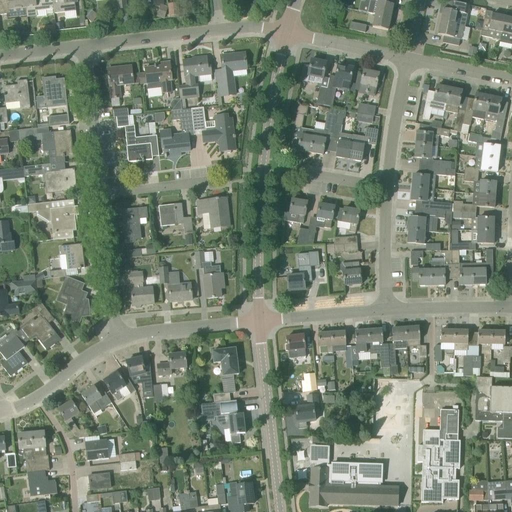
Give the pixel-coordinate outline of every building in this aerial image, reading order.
[(0,0),(0,15),(26,12),(27,12),(25,0),(0,0)] [(25,0),(27,12),(26,12),(27,18),(37,16),(36,11),(53,9),(52,0),(25,0)] [(52,0),(53,9),(53,14),(76,12),(75,3),(78,3),(77,0),(52,0)] [(116,0),(118,10),(127,9),(125,0),(116,0)] [(367,13),(375,15),(391,18),(393,5),(388,4),(388,0),(370,0),(369,7),(367,13)] [(442,14),(440,23),(464,27),(466,18),(468,8),(468,6),(451,2),(450,4),(449,11),(443,10),(442,14)] [(179,14),(177,4),(169,5),(170,15),(179,14)] [(161,5),(157,17),(163,19),(164,19),(168,8),(161,5)] [(391,18),(375,15),(372,28),(388,31),(391,18)] [(481,36),(500,40),(505,17),(492,15),(491,21),(484,19),(481,36)] [(511,45),(511,19),(505,17),(500,40),(500,43),(511,45)] [(367,26),(351,23),(349,30),(365,33),(367,26)] [(464,27),(440,23),(438,35),(444,37),(442,43),(458,47),(460,40),(461,41),(463,31),(464,27)] [(469,47),(467,56),(475,57),(477,49),(469,47)] [(221,56),(222,70),(223,72),(224,84),(217,85),(219,97),(218,98),(219,106),(222,106),(221,97),(235,95),(232,71),(247,70),(245,54),(221,56)] [(181,100),(185,100),(199,98),(197,86),(195,86),(194,77),(212,75),(211,62),(207,62),(206,58),(183,61),(186,87),(180,88),(181,100)] [(323,106),(329,79),(323,78),(326,63),(311,60),(310,67),(304,65),(301,81),(308,83),(308,82),(314,83),(314,84),(321,85),(321,88),(320,87),(317,104),(314,104),(313,108),(318,109),(318,107),(323,108),(323,106)] [(170,82),(172,81),(170,62),(161,63),(161,67),(156,68),(156,66),(154,66),(154,67),(145,69),(145,73),(139,74),(140,85),(147,84),(147,90),(161,88),(162,94),(171,93),(170,82)] [(349,92),(354,93),(354,91),(355,84),(350,83),(353,69),(338,66),(335,77),(330,76),(329,79),(323,106),(330,107),(331,107),(334,96),(335,89),(349,92)] [(118,86),(134,85),(132,67),(107,69),(109,87),(111,100),(120,99),(118,86)] [(363,73),(359,92),(359,93),(374,96),(377,81),(379,74),(364,71),(363,73)] [(46,108),(45,102),(66,100),(64,80),(55,80),(55,78),(42,79),(44,98),(36,99),(38,109),(46,108)] [(20,110),(30,109),(28,91),(27,81),(17,82),(18,87),(4,88),(4,87),(5,97),(6,104),(19,102),(20,109),(20,110)] [(428,92),(422,119),(429,121),(432,109),(444,112),(449,89),(437,86),(435,93),(428,92)] [(461,133),(462,125),(467,99),(460,97),(462,92),(449,89),(444,112),(457,115),(454,132),(457,132),(461,133)] [(472,118),(483,121),(488,97),(476,95),(475,100),(467,99),(462,125),(470,126),(472,118)] [(488,97),(483,121),(484,121),(484,120),(497,123),(495,132),(493,131),(491,139),(496,141),(500,141),(508,104),(501,102),(501,100),(488,97)] [(176,100),(171,107),(171,112),(182,111),(181,100),(176,100)] [(304,116),(307,116),(308,107),(298,105),(297,115),(294,128),(301,129),(304,116)] [(364,115),(374,117),(376,107),(366,106),(359,105),(358,114),(363,115),(364,115)] [(193,128),(194,136),(202,135),(203,143),(215,142),(222,141),(224,152),(235,151),(234,139),(235,139),(235,137),(234,137),(232,120),(232,119),(229,119),(228,115),(215,116),(215,122),(205,123),(204,108),(190,110),(193,128)] [(128,109),(112,110),(113,118),(116,118),(128,117),(129,117),(128,109)] [(181,130),(193,128),(190,110),(182,111),(171,112),(172,122),(180,121),(181,130)] [(345,118),(346,113),(346,112),(337,111),(336,111),(336,116),(335,118),(343,120),(345,118)] [(157,124),(167,122),(165,113),(155,115),(157,124)] [(314,130),(314,131),(314,133),(310,153),(323,156),(324,151),(326,140),(326,138),(332,139),(334,125),(335,118),(336,116),(327,115),(325,124),(324,131),(314,130)] [(68,117),(55,118),(56,126),(69,125),(68,117)] [(134,126),(129,127),(128,117),(116,118),(117,128),(125,128),(127,147),(128,163),(152,160),(152,157),(159,157),(158,147),(157,136),(151,137),(147,137),(136,139),(134,126)] [(352,137),(340,135),(342,126),(334,125),(332,139),(339,140),(339,142),(337,154),(336,158),(348,160),(352,137)] [(468,135),(470,126),(462,125),(461,133),(468,135)] [(429,127),(428,134),(419,133),(416,133),(415,146),(432,147),(438,148),(439,136),(448,138),(449,134),(450,131),(441,129),(429,127)] [(36,129),(19,131),(20,142),(20,143),(37,141),(36,136),(49,134),(48,128),(36,129)] [(352,137),(348,160),(361,162),(364,144),(375,146),(378,131),(366,128),(364,138),(352,135),(352,137)] [(190,152),(188,134),(174,136),(174,139),(171,140),(170,130),(160,131),(161,149),(164,149),(165,159),(167,159),(167,158),(174,157),(174,154),(190,152)] [(314,133),(314,131),(307,130),(306,137),(300,136),(300,138),(298,151),(310,153),(314,133)] [(9,133),(10,143),(20,142),(19,131),(9,133)] [(56,151),(57,157),(60,157),(72,156),(70,132),(49,134),(36,136),(37,141),(42,141),(44,152),(56,151)] [(491,139),(490,139),(483,137),(483,138),(469,135),(468,142),(477,144),(482,145),(483,145),(495,147),(496,141),(491,139)] [(500,147),(495,147),(483,145),(482,153),(476,152),(476,157),(498,160),(500,147)] [(414,158),(431,159),(432,147),(415,146),(414,158)] [(464,175),(478,176),(479,171),(497,173),(498,160),(476,157),(475,169),(465,168),(464,175)] [(433,161),(432,168),(451,170),(451,163),(433,161)] [(23,168),(24,177),(43,175),(44,183),(46,183),(47,194),(76,191),(74,170),(60,171),(60,172),(52,173),(51,165),(23,168)] [(412,188),(428,190),(434,190),(435,176),(454,177),(455,170),(451,170),(432,168),(431,177),(429,177),(413,176),(412,188)] [(0,193),(2,194),(3,192),(3,190),(2,179),(17,177),(17,181),(18,182),(19,183),(20,184),(21,184),(24,184),(24,178),(24,177),(23,177),(23,169),(0,171),(0,174),(0,179),(0,178),(0,193)] [(464,182),(474,183),(478,183),(478,182),(478,176),(464,175),(464,182)] [(478,195),(495,196),(496,183),(479,182),(478,195)] [(428,190),(412,188),(411,201),(427,202),(428,190)] [(477,206),(472,206),(462,205),(463,203),(453,202),(453,205),(453,212),(476,213),(477,207),(494,208),(495,196),(478,195),(477,206)] [(28,199),(29,206),(36,205),(35,198),(28,199)] [(210,214),(211,229),(229,227),(226,199),(219,200),(219,199),(216,199),(216,200),(197,202),(199,215),(210,214)] [(284,221),(303,224),(304,217),(305,217),(307,202),(292,200),(289,213),(284,213),(284,221)] [(48,222),(51,221),(53,234),(53,241),(57,240),(74,238),(73,238),(73,232),(76,231),(75,216),(79,216),(78,207),(74,207),(74,201),(36,205),(29,206),(27,206),(28,213),(38,212),(38,216),(48,222)] [(429,203),(428,211),(451,213),(451,204),(429,203)] [(159,207),(161,227),(183,225),(184,235),(192,234),(191,218),(183,218),(181,204),(159,207)] [(319,204),(317,219),(325,220),(324,228),(330,229),(331,221),(332,221),(334,207),(319,204)] [(27,205),(11,207),(12,215),(28,213),(27,206),(27,205)] [(140,241),(138,220),(148,219),(147,209),(122,211),(126,243),(136,242),(135,241),(140,241)] [(344,209),(344,210),(339,209),(337,222),(351,224),(349,232),(355,233),(359,211),(344,209)] [(409,226),(408,231),(425,232),(431,233),(433,219),(451,220),(452,213),(451,213),(428,211),(415,210),(414,219),(409,218),(409,219),(408,219),(407,226),(409,226)] [(471,219),(471,231),(471,232),(478,232),(494,232),(494,219),(476,219),(476,213),(453,212),(452,219),(456,219),(471,219)] [(0,249),(11,249),(10,234),(9,234),(7,223),(0,223),(0,249)] [(297,246),(306,245),(308,231),(300,229),(297,246)] [(308,231),(306,245),(313,245),(315,232),(308,231)] [(423,245),(425,232),(408,231),(407,244),(423,245)] [(478,232),(477,244),(493,244),(494,232),(478,232)] [(334,245),(334,246),(344,245),(357,244),(356,237),(342,238),(335,238),(334,245)] [(358,252),(357,244),(344,245),(334,246),(335,254),(358,252)] [(82,245),(60,247),(61,256),(60,256),(61,271),(51,272),(51,279),(66,277),(65,271),(85,269),(82,245)] [(146,246),(147,256),(155,255),(154,245),(146,246)] [(335,254),(334,246),(334,245),(325,246),(326,255),(335,254)] [(141,250),(136,250),(126,251),(127,259),(141,257),(141,250)] [(432,271),(431,271),(431,287),(444,287),(444,271),(445,271),(445,266),(452,266),(452,251),(450,251),(450,252),(442,252),(442,255),(445,255),(445,263),(431,263),(432,271)] [(203,270),(204,276),(206,299),(221,298),(219,284),(223,283),(223,274),(211,276),(210,263),(214,263),(213,253),(204,253),(204,252),(194,253),(196,270),(203,270)] [(423,259),(423,252),(410,252),(411,266),(418,266),(418,259),(423,259)] [(318,253),(309,254),(311,267),(319,267),(318,253)] [(311,267),(309,254),(298,255),(299,268),(303,267),(303,276),(287,277),(289,292),(290,294),(296,293),(296,291),(305,290),(304,282),(312,282),(310,267),(311,267)] [(361,285),(359,263),(342,265),(340,267),(340,270),(343,272),(344,287),(361,285)] [(472,264),(473,270),(472,270),(472,286),(485,286),(485,264),(472,264)] [(160,285),(168,285),(170,303),(192,300),(190,284),(180,285),(179,273),(168,274),(168,267),(158,268),(160,285)] [(419,271),(419,269),(412,269),(412,280),(419,280),(419,287),(431,287),(431,271),(419,271)] [(472,286),(472,270),(460,270),(460,286),(472,286)] [(35,277),(36,281),(39,281),(45,278),(43,273),(35,277)] [(142,273),(139,273),(130,274),(132,306),(135,306),(136,308),(141,308),(142,305),(154,304),(152,288),(143,289),(142,283),(143,283),(142,273)] [(56,302),(67,307),(62,318),(79,325),(82,318),(90,317),(89,304),(84,302),(87,294),(81,292),(84,285),(66,277),(56,302)] [(24,283),(13,284),(14,296),(34,294),(37,294),(36,281),(24,283)] [(0,317),(8,317),(8,316),(18,315),(17,306),(7,307),(6,291),(0,292),(0,317)] [(16,330),(19,337),(24,344),(36,335),(47,350),(59,340),(47,324),(53,320),(42,305),(31,310),(36,317),(38,315),(40,317),(35,321),(33,319),(20,330),(18,332),(16,330)] [(406,347),(419,347),(420,347),(420,337),(419,327),(405,328),(406,347)] [(374,330),(368,331),(370,353),(370,355),(376,355),(377,355),(380,355),(380,369),(389,369),(389,366),(388,345),(382,345),(382,343),(383,343),(382,330),(381,330),(381,328),(374,328),(374,330)] [(393,342),(393,344),(388,345),(389,366),(395,366),(394,350),(406,349),(406,347),(405,328),(392,329),(393,342)] [(23,346),(24,344),(19,337),(16,330),(0,342),(0,352),(9,365),(4,369),(10,377),(28,364),(19,352),(24,348),(23,346)] [(358,353),(370,353),(368,331),(355,332),(356,345),(356,347),(357,347),(358,353)] [(454,344),(454,331),(441,331),(440,344),(454,344)] [(472,377),(473,347),(468,347),(468,331),(454,331),(454,344),(454,351),(466,352),(466,357),(463,357),(463,370),(463,377),(472,377)] [(332,347),(346,346),(345,332),(331,333),(332,347)] [(478,332),(478,345),(491,346),(491,332),(478,332)] [(505,332),(491,332),(491,346),(505,346),(505,332)] [(327,354),(330,353),(333,353),(333,352),(332,347),(331,333),(318,334),(319,344),(319,348),(319,347),(326,347),(327,354)] [(306,357),(305,350),(303,335),(287,337),(287,345),(285,345),(286,352),(288,352),(289,359),(306,357)] [(473,347),(472,377),(476,377),(479,377),(479,370),(480,370),(481,363),(479,363),(479,358),(479,347),(478,347),(473,347)] [(223,377),(233,376),(238,375),(235,349),(212,352),(214,365),(221,364),(223,377)] [(171,370),(186,368),(185,354),(169,356),(170,364),(157,365),(158,376),(171,375),(171,370)] [(151,373),(145,374),(141,358),(126,362),(130,377),(141,375),(142,390),(152,390),(152,387),(151,373)] [(303,374),(303,365),(295,365),(295,359),(292,359),(292,374),(303,374)] [(454,377),(463,377),(463,370),(457,370),(457,374),(456,374),(456,360),(454,360),(454,377)] [(126,376),(121,379),(117,373),(103,382),(113,396),(113,395),(118,402),(135,391),(126,376)] [(477,397),(477,410),(476,410),(475,411),(475,420),(475,421),(476,422),(502,422),(502,428),(498,428),(497,439),(511,439),(511,388),(491,388),(492,378),(476,378),(475,397),(477,397)] [(315,384),(305,385),(305,394),(315,393),(315,384)] [(152,387),(152,390),(153,404),(162,403),(161,386),(152,387)] [(106,394),(101,398),(94,388),(81,396),(94,414),(101,410),(111,403),(106,394)] [(230,402),(229,393),(213,395),(214,404),(220,404),(230,402)] [(308,407),(305,407),(295,408),(297,424),(298,423),(299,429),(307,428),(306,423),(315,422),(313,411),(319,410),(317,395),(306,396),(306,397),(307,397),(308,407)] [(217,422),(220,426),(226,429),(229,429),(231,444),(232,444),(240,443),(239,434),(245,434),(243,414),(235,415),(235,414),(237,413),(236,401),(230,402),(220,404),(221,410),(214,411),(215,418),(216,418),(217,422)] [(69,430),(75,426),(71,418),(79,413),(71,402),(58,411),(65,422),(64,422),(69,430)] [(418,447),(417,463),(422,463),(421,503),(442,504),(442,500),(458,500),(459,481),(455,481),(455,469),(459,470),(460,442),(458,442),(459,411),(446,411),(446,417),(440,417),(439,432),(423,431),(423,447),(418,447)] [(144,432),(155,431),(154,422),(143,423),(144,432)] [(105,426),(97,428),(99,436),(107,434),(105,426)] [(79,431),(76,431),(76,439),(85,438),(88,438),(88,430),(83,431),(79,431)] [(25,451),(27,474),(45,471),(49,471),(49,463),(34,465),(31,433),(29,433),(30,432),(24,432),(24,434),(18,435),(19,451),(25,451)] [(34,465),(49,463),(48,456),(44,456),(44,448),(45,448),(44,433),(31,433),(34,465)] [(109,459),(107,441),(85,443),(87,462),(109,459)] [(326,507),(326,505),(397,507),(398,488),(380,488),(380,467),(328,466),(328,449),(312,448),(311,464),(315,464),(315,470),(311,470),(311,484),(309,484),(309,491),(311,491),(310,507),(326,507)] [(7,455),(8,469),(16,468),(15,454),(7,455)] [(135,461),(134,454),(119,456),(120,463),(135,461)] [(169,466),(168,457),(159,457),(160,467),(169,466)] [(135,461),(120,463),(121,471),(136,469),(135,461)] [(106,465),(107,473),(120,472),(120,464),(106,465)] [(27,474),(29,488),(30,498),(57,494),(56,483),(48,484),(47,478),(46,478),(45,471),(27,474)] [(109,474),(98,475),(89,476),(90,491),(110,489),(109,474)] [(488,485),(488,491),(487,491),(488,501),(494,501),(506,500),(505,490),(504,482),(488,483),(488,485)] [(229,511),(248,511),(248,505),(254,504),(251,484),(236,486),(236,484),(230,484),(231,498),(228,498),(229,511)] [(208,507),(207,507),(208,511),(220,511),(220,506),(226,505),(224,494),(223,485),(216,486),(217,495),(217,499),(218,506),(208,507)] [(471,485),(471,491),(469,491),(469,501),(479,501),(483,501),(488,501),(487,491),(488,491),(488,485),(471,485)] [(119,493),(120,504),(127,503),(126,492),(119,493)] [(113,504),(120,504),(119,493),(112,493),(113,497),(113,504)] [(208,511),(207,507),(198,508),(196,493),(188,494),(190,509),(196,509),(196,511),(208,511)] [(179,495),(180,506),(180,511),(186,511),(186,510),(190,509),(188,494),(179,495)] [(98,502),(97,495),(86,496),(87,504),(98,502)] [(46,511),(45,501),(36,503),(36,511),(46,511)]
